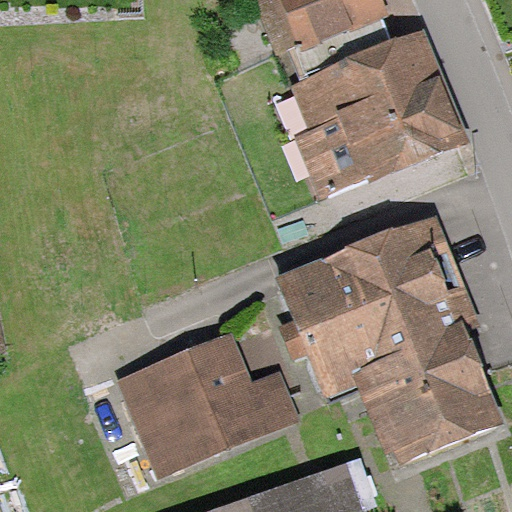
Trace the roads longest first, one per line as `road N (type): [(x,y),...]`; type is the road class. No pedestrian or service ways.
road 1 (unknown): [(511,190),(108,343),(90,364),(90,386),(135,492)]
road 2 (residential): [(443,0),(511,167)]
